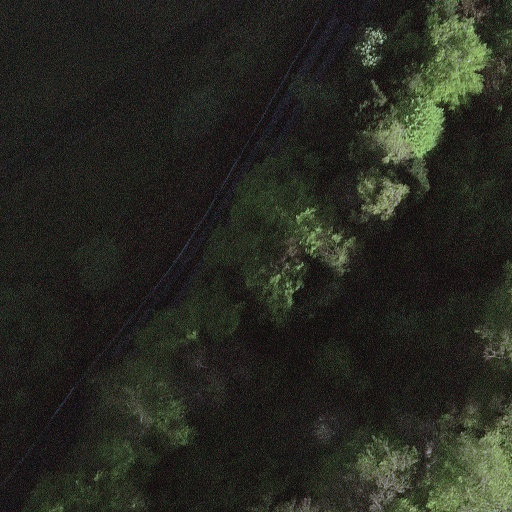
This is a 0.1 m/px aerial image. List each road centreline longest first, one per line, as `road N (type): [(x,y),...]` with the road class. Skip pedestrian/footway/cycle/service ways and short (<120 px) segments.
road 1 (unclassified): [(361,0),(188,270),(0,510)]
road 2 (track): [(0,189),(265,0)]
